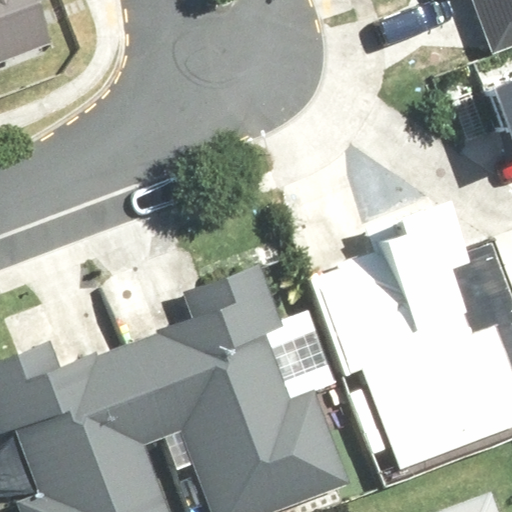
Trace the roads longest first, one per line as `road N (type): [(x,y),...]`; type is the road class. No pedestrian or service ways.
road 1 (residential): [(285,0),(295,27),(292,59),(265,101),(182,132)]
road 2 (residential): [(0,198),(182,132)]
road 3 (residential): [(182,132),(177,73),(157,0)]
